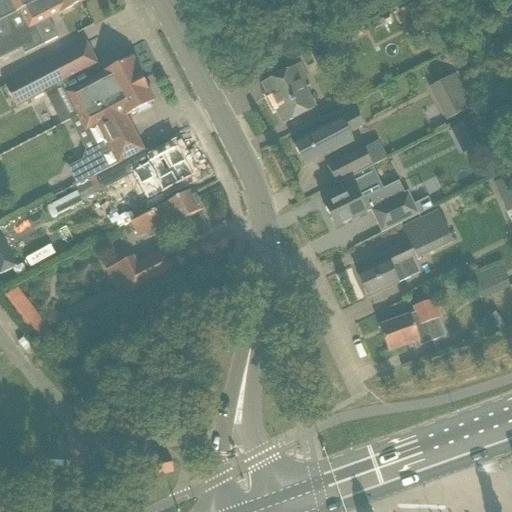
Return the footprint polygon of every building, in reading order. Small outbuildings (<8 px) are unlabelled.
[(0,59),(20,50),(23,54),(44,44),(35,27),(60,14),(71,8),(86,0),(39,0),(2,20),(0,20),(0,59)] [(2,0),(0,1),(0,20),(2,20),(39,0),(2,0)] [(431,27),(418,1),(398,11),(411,37),(431,27)] [(323,48),(310,55),(315,64),(319,66),(329,61),(323,48)] [(76,77),(64,55),(4,87),(15,109),(44,94),(43,93),(76,77)] [(101,75),(65,94),(77,116),(90,109),(142,82),(130,59),(100,74),(101,75)] [(261,85),(282,125),(314,108),(304,88),(309,86),(298,65),(278,75),(261,85)] [(454,76),(438,84),(455,116),(471,108),(454,76)] [(77,116),(75,117),(84,133),(95,127),(109,153),(136,139),(124,117),(135,111),(137,116),(151,108),(149,104),(153,102),(142,82),(90,109),(77,116)] [(354,141),(348,131),(361,124),(354,112),(292,145),(304,168),(322,158),(354,141)] [(362,149),(362,148),(326,167),(335,184),(370,166),(385,158),(378,142),(362,149)] [(149,150),(103,174),(109,186),(133,173),(149,204),(195,180),(179,149),(155,162),(149,150)] [(96,174),(87,157),(82,160),(66,169),(75,185),(92,176),(96,174)] [(511,197),(504,178),(493,183),(505,213),(511,210),(511,197)] [(89,182),(74,189),(81,202),(95,194),(89,182)] [(322,205),(334,229),(370,212),(380,235),(418,217),(407,193),(403,195),(398,185),(383,192),(382,190),(358,201),(352,191),(322,205)] [(138,219),(129,224),(138,240),(169,223),(171,227),(200,211),(190,192),(138,219)] [(445,207),(449,216),(472,206),(468,196),(445,207)] [(373,268),(357,276),(367,299),(418,275),(413,261),(452,243),(452,242),(451,242),(439,216),(404,234),(409,242),(370,261),(373,268)] [(0,243),(0,273),(12,267),(0,243)] [(105,272),(119,298),(173,270),(164,252),(136,267),(131,258),(105,272)] [(509,288),(500,266),(471,278),(480,300),(509,288)] [(15,286),(0,297),(34,341),(49,330),(15,286)] [(396,320),(377,327),(387,353),(406,346),(417,342),(419,347),(431,342),(425,326),(438,321),(431,302),(412,308),(414,314),(409,316),(409,315),(396,320)] [(143,463),(146,478),(172,473),(169,457),(143,463)]
